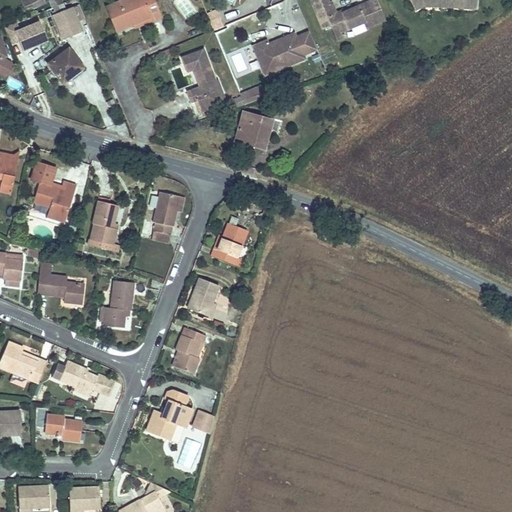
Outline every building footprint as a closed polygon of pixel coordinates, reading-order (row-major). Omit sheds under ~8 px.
[(117,30),(133,24),(148,17),(150,22),(160,18),(152,0),(123,0),(107,7),(117,30)] [(174,0),(184,21),(197,15),(189,0),(174,0)] [(315,0),(311,2),(314,9),(329,3),(328,0),(315,0)] [(329,3),(314,9),(323,31),(331,27),(335,26),(342,40),(347,38),(345,32),(366,23),(368,29),(386,21),(377,0),(376,0),(338,16),(332,2),(329,3)] [(469,6),(478,6),(478,0),(411,0),(416,10),(425,6),(435,7),(435,0),(452,1),(452,7),(469,8),(469,6)] [(71,8),(54,16),(65,38),(81,31),(71,8)] [(217,9),(207,13),(207,14),(214,30),(224,26),(217,9)] [(148,17),(133,24),(135,28),(150,22),(148,17)] [(12,45),(18,42),(22,51),(47,40),(38,19),(18,28),(15,22),(4,27),(12,45)] [(337,42),(342,40),(335,26),(331,27),(337,42)] [(292,30),(266,41),(267,44),(294,33),(292,30)] [(14,73),(13,61),(5,57),(4,52),(8,52),(7,46),(3,46),(1,34),(0,33),(0,72),(4,75),(14,73)] [(266,41),(253,47),(264,76),(304,59),(294,33),(267,44),(266,41)] [(70,49),(49,63),(64,83),(84,68),(70,49)] [(183,60),(188,73),(198,69),(207,88),(201,91),(196,93),(200,104),(205,114),(228,104),(219,83),(216,84),(202,52),(183,60)] [(198,69),(188,73),(190,77),(194,75),(201,91),(207,88),(198,69)] [(254,89),(240,95),(244,106),(258,101),(254,89)] [(193,107),(200,104),(196,93),(188,96),(193,107)] [(244,114),(237,142),(264,151),(273,125),(244,114)] [(0,192),(12,194),(13,187),(11,186),(13,176),(10,176),(12,164),(0,162),(0,192)] [(36,192),(33,211),(49,214),(47,227),(65,231),(74,193),(64,191),(61,205),(53,203),(54,196),(36,192)] [(12,194),(0,192),(0,201),(11,203),(12,194)] [(178,213),(182,213),(186,199),(160,193),(153,224),(155,225),(151,240),(169,244),(178,213)] [(91,230),(88,245),(111,250),(113,235),(110,234),(114,211),(103,209),(92,207),(87,229),(91,230)] [(214,256),(211,255),(208,263),(238,273),(241,266),(234,263),(244,236),(224,229),(219,244),(214,256)] [(111,250),(88,245),(87,250),(115,256),(116,251),(111,250)] [(0,262),(0,281),(3,282),(3,289),(6,290),(6,297),(18,298),(19,290),(20,290),(22,272),(4,270),(5,263),(0,262)] [(40,274),(37,302),(65,304),(65,311),(83,313),(85,294),(68,293),(68,286),(51,285),(52,276),(40,274)] [(200,282),(188,312),(206,319),(217,288),(200,282)] [(107,307),(107,324),(125,326),(125,318),(132,318),(133,292),(113,291),(111,307),(107,307)] [(136,304),(149,304),(149,292),(137,292),(136,304)] [(181,336),(175,351),(181,353),(175,370),(195,377),(200,362),(196,360),(202,346),(204,346),(207,338),(187,330),(184,338),(181,336)] [(0,377),(37,392),(44,371),(35,368),(34,370),(19,363),(22,356),(5,350),(0,362),(0,377)] [(50,385),(70,393),(88,401),(90,398),(97,401),(103,385),(95,381),(94,384),(79,379),(80,376),(65,370),(63,375),(55,372),(50,385)] [(157,413),(149,434),(181,446),(194,412),(186,409),(189,398),(171,391),(167,402),(170,403),(165,416),(157,413)] [(88,401),(70,393),(68,398),(87,405),(88,401)] [(189,428),(210,435),(215,417),(195,410),(189,428)] [(0,418),(0,439),(5,439),(6,442),(24,441),(22,417),(0,418)] [(47,418),(45,437),(63,438),(63,444),(82,445),(83,424),(65,423),(65,420),(47,418)] [(197,456),(180,452),(177,467),(194,471),(197,456)] [(170,511),(162,498),(174,490),(157,484),(145,491),(148,496),(122,511),(170,511)] [(21,511),(35,511),(53,510),(51,489),(21,490),(21,511)] [(72,511),(86,511),(102,511),(101,490),(71,491),(72,511)]
